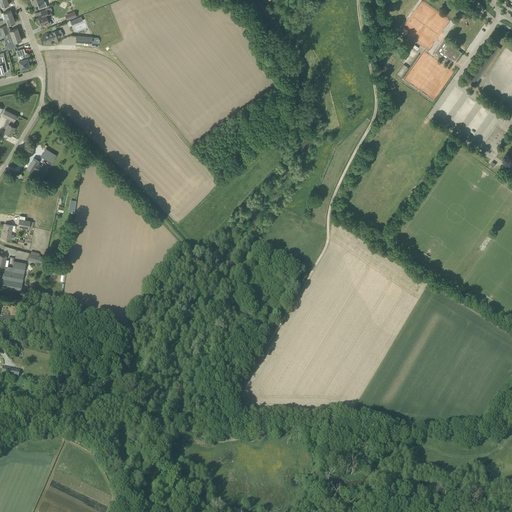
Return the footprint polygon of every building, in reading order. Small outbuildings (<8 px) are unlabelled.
[(0,0),(0,10),(0,9),(0,7),(9,4),(7,0),(0,0)] [(49,22),(48,18),(52,17),(50,11),(48,12),(47,9),(41,11),(42,16),(39,17),(40,21),(39,21),(39,22),(40,25),(41,25),(42,26),(46,25),(46,26),(52,24),(51,21),(49,22)] [(6,19),(13,16),(11,10),(4,13),(2,14),(1,14),(3,20),(6,19)] [(8,25),(15,22),(13,16),(6,19),(8,25)] [(10,30),(8,31),(9,33),(7,34),(9,38),(20,34),(17,28),(10,30)] [(45,36),(42,37),(44,42),(55,39),(55,41),(61,39),(61,37),(64,36),(62,31),(61,32),(59,33),(58,30),(52,32),(52,33),(49,34),(49,33),(44,35),(45,36)] [(15,42),(22,40),(20,34),(9,38),(10,42),(8,42),(9,44),(6,45),(7,50),(13,48),(17,47),(15,42)] [(455,61),(462,52),(447,42),(441,51),(455,61)] [(474,86),(486,69),(501,48),(493,43),(467,81),(474,86)] [(24,60),(19,61),(21,69),(23,68),(24,69),(28,68),(27,67),(29,67),(28,62),(30,61),(30,62),(30,61),(27,52),(26,53),(24,48),(18,51),(19,55),(22,54),(24,60)] [(14,121),(17,115),(5,109),(3,114),(3,115),(8,118),(5,122),(9,124),(5,132),(11,135),(15,127),(12,125),(14,121)] [(45,149),(41,156),(52,162),(56,155),(45,149)] [(47,170),(38,163),(39,161),(33,158),(27,168),(33,172),(34,169),(44,175),(47,170)] [(18,227),(29,229),(30,221),(19,219),(18,227)] [(14,231),(15,226),(12,225),(4,224),(5,224),(3,232),(2,237),(10,239),(10,238),(13,238),(14,236),(11,235),(11,230),(14,231)] [(40,263),(41,256),(40,256),(31,253),(30,253),(28,259),(40,263)] [(13,267),(7,266),(5,265),(6,259),(7,256),(0,254),(0,269),(4,270),(0,287),(21,291),(26,263),(14,260),(13,267)] [(0,316),(0,323),(2,324),(14,326),(15,318),(4,316),(4,317),(0,316)] [(18,378),(20,370),(12,368),(10,376),(18,378)]
